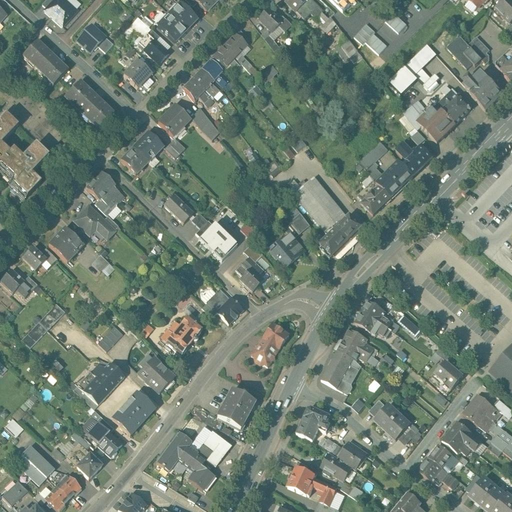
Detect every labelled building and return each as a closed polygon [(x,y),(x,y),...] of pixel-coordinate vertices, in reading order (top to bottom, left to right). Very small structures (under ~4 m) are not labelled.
[(47,0),(41,7),(45,10),(42,13),(62,31),(78,13),(62,0),(47,0)] [(184,0),(184,1),(193,9),(197,4),(192,0),(184,0)] [(192,0),(197,4),(206,13),(218,0),(192,0)] [(309,0),(282,0),(296,13),(309,0)] [(334,3),(331,0),(323,0),(321,2),(328,8),(333,13),(334,15),(340,9),(334,2),(334,3)] [(468,0),(469,2),(477,9),(480,9),(487,0),(489,0),(490,0),(468,0)] [(511,24),(511,0),(506,0),(495,11),(510,27),(511,26),(511,24)] [(178,4),(156,27),(174,45),(196,22),(178,4)] [(328,8),(314,23),(327,36),(336,26),(331,19),(335,15),(334,15),(333,13),(328,8)] [(279,18),(271,10),(265,15),(264,14),(258,19),(260,21),(259,22),(269,31),(273,35),(279,29),(285,35),(292,28),(292,27),(281,16),(279,18)] [(128,15),(123,21),(128,25),(133,20),(128,15)] [(399,34),(407,26),(395,16),(388,24),(399,34)] [(310,35),(297,22),(292,27),(292,28),(304,40),(308,36),(310,35)] [(113,47),(91,27),(75,44),(90,58),(97,49),(105,56),(113,47)] [(366,27),(355,38),(364,47),(367,44),(380,56),(388,47),(366,27)] [(160,40),(151,31),(147,36),(154,43),(156,44),(160,40)] [(283,54),(270,37),(273,35),(269,31),(261,38),(277,58),(283,54)] [(247,40),(239,32),(235,37),(243,44),(247,40)] [(243,44),(235,37),(235,36),(223,48),(235,59),(237,62),(237,61),(241,57),(239,55),(246,48),(246,47),(243,44)] [(468,47),(459,37),(457,39),(458,40),(446,50),(467,72),(473,66),(475,69),(482,63),(482,62),(480,61),(468,47)] [(490,52),(476,39),(468,47),(480,61),(486,55),(487,55),(490,52)] [(68,72),(37,43),(22,59),(53,88),(68,72)] [(156,44),(154,43),(144,53),(158,67),(169,56),(156,44)] [(358,54),(350,43),(342,49),(349,60),(350,60),(358,54)] [(427,47),(405,68),(414,77),(435,56),(427,47)] [(235,59),(223,48),(212,60),(223,71),(225,73),(225,74),(226,73),(228,75),(233,71),(235,71),(239,68),(232,62),(235,59)] [(511,51),(510,51),(495,65),(495,67),(506,79),(504,80),(511,87),(511,88),(511,51)] [(358,54),(350,60),(354,65),(362,59),(358,54)] [(486,55),(480,61),(482,62),(482,63),(485,66),(489,63),(489,58),(487,55),(486,55)] [(256,73),(241,57),(237,61),(237,62),(241,66),(251,77),(256,73)] [(237,62),(235,59),(232,62),(239,68),(241,66),(237,62)] [(222,75),(210,63),(201,72),(213,84),(215,82),(222,90),(228,84),(222,78),(220,77),(222,75)] [(137,64),(123,78),(137,91),(151,77),(137,64)] [(450,77),(441,67),(435,72),(445,82),(450,77)] [(401,96),(417,81),(404,68),(388,83),(401,96)] [(201,72),(200,72),(192,81),(205,93),(212,100),(219,93),(211,86),(213,84),(201,72)] [(255,84),(250,78),(245,73),(242,76),(246,81),(247,81),(252,87),(255,84)] [(502,97),(481,75),(473,83),(494,105),(502,97)] [(494,105),(473,83),(469,79),(468,79),(464,83),(464,84),(467,87),(465,89),(472,96),(471,97),(485,114),(486,113),(494,105)] [(192,81),(183,90),(194,105),(198,101),(206,109),(212,103),(203,95),(205,93),(192,81)] [(114,116),(80,83),(63,100),(97,133),(114,116)] [(69,127),(26,85),(18,93),(16,91),(0,107),(0,108),(1,110),(0,111),(0,112),(5,117),(17,129),(35,147),(35,146),(43,154),(51,146),(53,148),(63,137),(61,135),(69,127)] [(250,96),(256,99),(261,91),(255,88),(250,96)] [(470,110),(452,92),(452,93),(452,92),(451,93),(447,88),(441,94),(446,98),(444,100),(448,103),(446,105),(448,107),(442,113),(455,127),(470,113),(470,110)] [(455,127),(442,113),(436,107),(420,123),(417,125),(421,130),(437,146),(455,127)] [(174,108),(157,125),(172,140),(189,122),(174,108)] [(419,116),(412,108),(403,116),(405,118),(414,130),(417,133),(418,133),(421,130),(417,125),(420,123),(417,121),(418,117),(419,116)] [(218,136),(199,111),(190,120),(200,133),(211,143),(218,136)] [(5,117),(0,121),(0,165),(9,156),(9,155),(1,147),(17,129),(5,117)] [(414,130),(405,118),(400,122),(409,134),(414,130)] [(425,141),(418,133),(417,133),(414,130),(409,134),(413,137),(411,139),(418,147),(425,141)] [(162,150),(148,136),(133,151),(147,165),(162,150)] [(299,138),(290,145),(298,154),(307,147),(299,138)] [(184,151),(174,141),(169,146),(179,157),(184,151)] [(380,144),(359,164),(369,177),(377,170),(378,169),(374,165),(388,152),(380,144)] [(179,157),(169,146),(164,151),(174,161),(179,157)] [(432,160),(421,149),(413,156),(403,146),(396,153),(406,163),(418,174),(432,160)] [(13,151),(9,155),(9,156),(0,165),(0,173),(10,183),(13,179),(16,182),(9,190),(23,203),(40,185),(31,176),(48,159),(43,154),(35,147),(22,160),(13,151)] [(294,157),(287,148),(282,152),(290,161),(294,157)] [(147,165),(133,151),(121,163),(135,177),(147,165)] [(376,185),(376,186),(379,189),(391,201),(413,178),(399,163),(384,178),(376,185)] [(277,175),(270,166),(266,169),(273,179),(277,175)] [(384,178),(377,170),(369,177),(376,185),(384,178)] [(115,187),(101,174),(93,182),(113,201),(119,195),(113,189),(115,187)] [(347,219),(314,179),(306,185),(301,189),(293,196),(328,238),(319,246),(322,249),(320,251),(329,261),(362,229),(350,216),(347,219)] [(294,181),(285,189),(289,193),(298,186),(294,181)] [(306,185),(303,181),(298,186),(301,189),(306,185)] [(113,201),(93,182),(86,190),(99,203),(101,202),(107,207),(113,201)] [(376,186),(373,183),(357,198),(363,204),(362,206),(373,218),(391,201),(379,189),(376,186)] [(276,186),(266,193),(270,198),(279,190),(276,186)] [(119,195),(113,201),(117,205),(124,199),(119,195)] [(192,217),(173,198),(163,208),(183,227),(192,217)] [(107,207),(101,202),(99,203),(95,207),(106,218),(117,205),(113,201),(107,207)] [(103,223),(88,208),(74,223),(89,238),(97,230),(108,241),(114,234),(114,233),(103,223)] [(198,215),(191,223),(199,231),(207,223),(198,215)] [(310,228),(301,216),(290,225),(290,226),(299,236),(310,228)] [(118,229),(107,219),(103,223),(114,233),(118,229)] [(212,228),(207,223),(195,235),(200,240),(199,242),(207,249),(206,250),(220,264),(235,248),(213,226),(212,228)] [(254,234),(246,226),(240,232),(246,239),(248,241),(254,234)] [(299,236),(290,226),(284,231),(289,237),(293,241),(299,236)] [(83,249),(64,231),(48,248),(66,265),(83,249)] [(293,241),(289,237),(270,253),(271,254),(273,252),(287,269),(304,254),(293,241)] [(32,250),(22,261),(35,273),(45,263),(45,262),(39,257),(32,250)] [(56,261),(45,251),(39,257),(45,262),(45,263),(50,267),(56,261)] [(108,266),(100,257),(91,266),(99,275),(108,266)] [(262,273),(248,260),(235,273),(242,280),(239,282),(252,295),(263,283),(258,278),(262,273)] [(23,284),(11,272),(0,283),(0,284),(12,296),(16,292),(24,300),(30,294),(22,286),(24,284),(23,284)] [(37,287),(28,279),(23,284),(24,284),(22,286),(30,294),(37,287)] [(183,293),(170,280),(167,283),(170,287),(168,289),(178,298),(183,293)] [(230,301),(220,291),(206,305),(216,315),(228,327),(242,313),(230,301)] [(384,314),(368,304),(362,314),(388,331),(393,324),(382,317),(384,314)] [(216,315),(206,305),(201,310),(211,320),(216,315)] [(56,306),(21,342),(29,351),(64,314),(56,306)] [(388,331),(362,314),(355,324),(376,338),(378,335),(383,338),(388,331)] [(416,328),(403,317),(398,323),(410,334),(416,328)] [(202,332),(186,319),(165,345),(181,358),(192,344),(194,344),(195,345),(196,344),(197,344),(197,343),(197,341),(197,340),(196,339),(202,332)] [(147,325),(139,333),(146,339),(154,331),(147,325)] [(289,337),(272,326),(263,339),(263,340),(263,339),(264,340),(263,342),(262,341),(251,357),(254,359),(255,363),(260,366),(264,365),(267,368),(278,352),(277,352),(278,350),(279,350),(280,351),(289,337)] [(122,337),(114,329),(110,333),(118,341),(122,337)] [(368,342),(349,331),(343,342),(370,357),(374,350),(366,345),(368,342)] [(118,341),(110,333),(105,337),(114,345),(118,341)] [(114,345),(105,337),(101,341),(110,350),(114,345)] [(110,350),(101,341),(97,346),(106,354),(110,350)] [(370,357),(343,342),(337,353),(353,361),(356,363),(358,359),(367,364),(370,357)] [(511,347),(505,355),(511,361),(511,363),(497,381),(511,394),(511,347)] [(448,357),(440,349),(435,354),(444,362),(448,357)] [(337,353),(330,367),(321,382),(336,391),(337,391),(337,390),(350,366),(353,361),(337,353)] [(148,357),(139,366),(144,370),(152,361),(148,357)] [(395,365),(385,357),(379,364),(389,372),(395,365)] [(173,381),(152,361),(144,370),(138,376),(159,396),(173,381)] [(463,378),(446,363),(434,376),(441,383),(437,388),(447,397),(463,378)] [(96,380),(89,374),(76,389),(97,408),(110,394),(124,379),(109,365),(96,380)] [(350,366),(337,390),(337,391),(345,395),(349,394),(352,390),(350,386),(358,372),(350,367),(351,367),(350,366)] [(254,405),(231,393),(217,420),(240,432),(254,405)] [(154,411),(136,395),(112,421),(129,438),(154,411)] [(33,396),(25,405),(24,404),(20,408),(25,413),(37,400),(33,396)] [(493,409),(478,397),(470,406),(494,425),(501,417),(492,410),(493,409)] [(358,412),(365,406),(360,400),(353,406),(358,412)] [(508,409),(499,401),(494,407),(503,415),(508,409)] [(379,402),(371,411),(376,416),(384,407),(379,402)] [(494,425),(470,406),(463,416),(485,434),(488,431),(489,432),(494,425)] [(388,407),(374,422),(385,432),(399,417),(388,407)] [(217,420),(193,408),(189,415),(245,445),(248,436),(240,432),(217,420)] [(330,418),(319,413),(312,410),(311,409),(308,411),(307,412),(304,418),(304,419),(321,427),(318,432),(326,435),(327,432),(330,427),(327,426),(330,418)] [(410,427),(399,417),(385,432),(396,443),(410,427)] [(113,431),(100,419),(95,424),(97,426),(98,426),(109,436),(113,431)] [(321,427),(304,419),(296,436),(313,443),(318,432),(321,427)] [(5,429),(15,439),(23,430),(12,420),(5,429)] [(476,444),(470,439),(472,436),(457,424),(449,433),(471,450),(476,445),(476,444)] [(109,436),(98,426),(97,426),(87,437),(98,447),(97,448),(110,460),(111,459),(113,459),(116,456),(116,454),(122,447),(109,436)] [(502,432),(497,428),(492,434),(497,438),(502,432)] [(411,431),(402,440),(407,445),(416,435),(411,431)] [(471,450),(449,433),(442,443),(457,455),(460,452),(466,457),(471,451),(471,450)] [(82,441),(75,434),(71,438),(76,443),(78,445),(82,441)] [(191,444),(178,435),(156,465),(168,475),(173,468),(182,475),(186,470),(190,472),(189,474),(192,476),(187,482),(202,493),(213,479),(199,469),(205,461),(188,449),(191,444)] [(230,448),(212,435),(202,447),(220,461),(230,448)] [(338,448),(328,440),(327,442),(322,439),(317,446),(332,456),(338,448)] [(28,449),(20,441),(13,449),(31,466),(39,458),(28,449)] [(90,448),(82,441),(78,445),(85,453),(86,452),(90,448)] [(366,457),(355,450),(356,448),(349,443),(344,451),(338,460),(337,461),(352,471),(352,470),(356,473),(366,457)] [(102,468),(89,456),(86,452),(85,453),(78,445),(74,449),(65,459),(76,469),(75,469),(79,473),(77,475),(81,478),(83,477),(88,482),(102,468)] [(483,450),(476,445),(471,450),(471,451),(478,456),(483,450)] [(202,447),(196,455),(205,461),(215,469),(221,461),(220,461),(202,447)] [(439,447),(428,460),(442,471),(445,467),(452,472),(459,463),(459,462),(439,447)] [(344,451),(338,448),(332,456),(338,460),(344,451)] [(64,459),(56,451),(52,455),(60,464),(64,459)] [(337,461),(330,456),(329,456),(320,469),(321,469),(325,471),(323,474),(330,478),(331,476),(340,482),(341,479),(345,482),(352,471),(337,461)] [(53,472),(39,458),(31,466),(24,473),(39,487),(53,472)] [(468,463),(461,459),(459,462),(459,463),(465,467),(468,463)] [(428,460),(418,474),(431,484),(433,483),(434,484),(435,483),(433,482),(438,475),(444,479),(447,475),(442,471),(428,460)] [(308,469),(298,462),(295,469),(297,470),(305,474),(308,469)] [(305,474),(297,470),(288,490),(306,498),(307,497),(309,498),(312,493),(309,492),(311,488),(314,480),(315,478),(305,474)] [(459,484),(447,475),(444,479),(442,481),(443,482),(442,483),(453,491),(459,484)] [(80,490),(67,478),(65,476),(61,480),(63,482),(56,490),(68,502),(74,497),(75,498),(81,492),(79,491),(80,490)] [(484,479),(468,498),(485,511),(493,511),(505,497),(484,479)] [(337,491),(314,480),(311,488),(319,492),(318,495),(323,498),(320,504),(329,508),(337,491)] [(353,490),(342,483),(337,489),(349,497),(353,490)] [(27,493),(17,484),(1,498),(11,509),(27,493)] [(68,502),(56,490),(44,501),(49,505),(47,507),(49,510),(51,508),(55,511),(61,511),(65,509),(63,507),(68,502)] [(198,499),(191,495),(187,501),(194,505),(198,499)] [(421,506),(408,495),(393,511),(421,511),(418,509),(421,506)] [(145,508),(131,497),(132,497),(131,496),(131,497),(126,502),(126,503),(123,506),(123,507),(119,511),(118,511),(145,511),(143,510),(145,508),(145,509),(145,508)] [(505,497),(493,511),(511,511),(511,500),(507,496),(505,497)]
